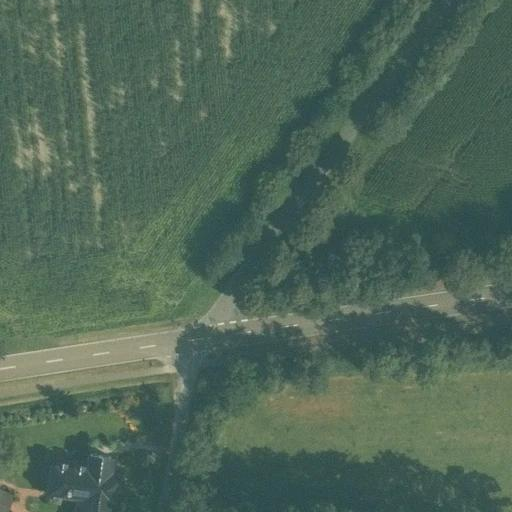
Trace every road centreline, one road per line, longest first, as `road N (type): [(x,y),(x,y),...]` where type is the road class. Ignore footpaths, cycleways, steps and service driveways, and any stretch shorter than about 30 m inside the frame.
road 1 (unclassified): [(457,0),(199,339)]
road 2 (secondary): [(511,294),(199,339)]
road 3 (secondary): [(199,339),(0,369)]
road 4 (unclassified): [(199,339),(166,511)]
